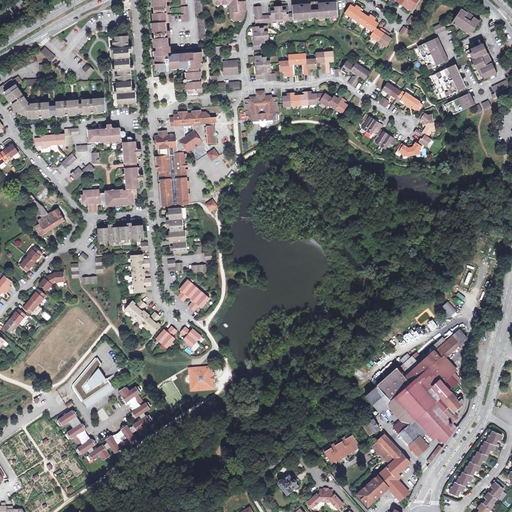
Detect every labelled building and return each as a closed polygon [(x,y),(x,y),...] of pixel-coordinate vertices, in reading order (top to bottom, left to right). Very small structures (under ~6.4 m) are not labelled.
[(150,0),(151,1),(153,1),(153,6),(154,7),(155,13),(154,14),(156,48),(158,48),(158,51),(156,52),(156,59),(154,60),(154,64),(157,64),(157,69),(160,69),(161,71),(165,71),(165,69),(188,67),(188,72),(187,72),(188,84),(186,84),(186,89),(188,89),(189,93),(193,93),(193,94),(198,94),(198,92),(202,92),(202,81),(201,81),(201,78),(202,78),(201,72),(200,72),(199,64),(201,64),(201,57),(203,57),(202,53),(188,54),(188,53),(184,53),(184,54),(173,55),(172,56),(170,57),(170,56),(169,55),(169,53),(171,52),(171,51),(171,47),(169,47),(168,37),(171,37),(170,31),(168,31),(167,23),(167,21),(172,21),(171,14),(168,14),(168,13),(171,12),(170,5),(167,6),(167,2),(171,1),(171,0),(150,0)] [(213,0),(213,3),(216,5),(218,2),(220,4),(222,3),(223,4),(225,2),(230,6),(231,18),(235,21),(238,17),(242,21),(245,18),(245,14),(247,11),(245,0),(213,0)] [(397,0),(396,1),(407,8),(408,6),(412,9),(418,0),(397,0)] [(270,15),(269,15),(262,15),(262,6),(254,7),(255,23),(294,21),(293,19),(297,18),(297,20),(309,19),(309,18),(312,17),(319,17),(323,17),(323,18),(334,17),(334,16),(338,16),(337,1),(327,2),(318,2),(318,1),(311,2),(311,3),(301,4),(292,4),(293,13),(288,13),(288,14),(287,14),(286,6),(271,7),(271,15),(270,15)] [(381,31),(379,30),(376,27),(379,23),(375,20),(376,18),(370,14),(369,16),(360,11),(362,9),(356,5),(354,7),(350,4),(346,10),(344,13),(373,32),(370,36),(387,47),(393,39),(389,36),(387,35),(388,33),(383,29),(381,31)] [(189,7),(181,7),(182,22),(189,22),(189,7)] [(467,30),(472,33),(481,20),(475,16),(476,14),(470,10),(469,12),(462,7),(453,21),(458,24),(457,25),(459,26),(460,25),(466,29),(465,30),(467,31),(467,30)] [(417,19),(411,15),(406,22),(413,26),(417,19)] [(199,39),(206,38),(204,17),(198,18),(199,39)] [(437,34),(447,29),(444,23),(434,27),(437,34)] [(253,26),(253,32),(256,32),(257,39),(254,40),(254,49),(262,49),(261,45),(261,43),(269,42),(268,27),(260,28),(260,26),(253,26)] [(406,37),(410,30),(404,26),(399,33),(406,37)] [(133,103),(137,103),(135,86),(132,87),(131,70),(134,70),(134,64),(131,64),(130,54),(133,53),(132,47),(129,47),(128,36),(115,37),(115,40),(116,44),(116,47),(114,48),(114,52),(115,67),(116,71),(118,71),(118,74),(118,78),(118,82),(117,82),(117,89),(117,93),(118,104),(123,104),(133,103)] [(421,51),(420,52),(425,64),(427,64),(429,69),(449,60),(438,37),(419,46),(421,51)] [(497,73),(492,63),(491,63),(486,54),(488,54),(483,43),(471,49),(472,52),(475,59),(473,60),(472,60),(473,64),(475,67),(477,71),(478,70),(480,69),(483,75),(485,79),(497,73)] [(51,62),(56,56),(45,47),(41,52),(51,62)] [(504,59),(510,57),(507,49),(501,52),(504,59)] [(254,52),(255,61),(258,61),(258,69),(255,69),(256,78),(263,78),(263,74),(262,74),(262,72),(271,72),(270,56),(263,57),(262,57),(261,55),(262,55),(262,51),(254,52)] [(326,61),(329,61),(334,61),(333,51),(316,52),(316,58),(306,59),(306,53),(288,54),(289,60),(279,61),(279,71),(286,71),(286,76),(293,76),(293,68),(289,68),(289,64),(293,64),(303,63),(307,63),(307,67),(303,67),(304,75),(311,74),(311,69),(317,68),(317,62),(322,62),(326,61)] [(27,66),(37,61),(35,55),(24,60),(27,66)] [(224,75),(239,74),(238,60),(223,61),(224,75)] [(10,76),(25,66),(21,61),(6,70),(10,76)] [(346,62),(341,68),(341,69),(348,74),(351,70),(366,80),(371,72),(356,63),(354,66),(347,61),(346,62)] [(90,76),(94,71),(87,65),(83,69),(90,76)] [(326,65),(322,65),(322,72),(323,73),(330,73),(329,65),(326,65)] [(456,71),(454,65),(431,76),(441,99),(464,88),(462,82),(463,82),(458,70),(456,71)] [(28,114),(28,116),(28,118),(34,118),(34,119),(38,119),(38,118),(45,117),(45,118),(46,118),(47,118),(47,117),(51,117),(51,115),(58,114),(58,116),(59,116),(60,116),(60,117),(64,116),(70,115),(71,116),(72,116),(72,115),(73,115),(76,115),(76,113),(84,112),(84,114),(85,114),(86,115),(89,114),(90,114),(90,113),(96,113),(97,114),(98,114),(98,113),(99,113),(102,112),(102,111),(106,111),(105,99),(94,100),(94,101),(93,101),(93,100),(90,100),(90,101),(89,101),(89,100),(69,101),(69,103),(67,103),(67,102),(65,102),(65,103),(63,103),(63,102),(43,103),(43,105),(42,105),(42,104),(39,104),(39,105),(38,105),(37,104),(31,104),(31,106),(29,106),(28,103),(29,103),(25,97),(24,98),(23,97),(24,96),(23,94),(21,95),(21,94),(22,93),(17,86),(23,82),(19,76),(12,80),(12,79),(0,86),(0,90),(2,94),(5,92),(9,98),(9,99),(9,100),(11,100),(14,105),(13,106),(17,111),(18,111),(20,114),(21,112),(23,111),(28,114)] [(355,87),(358,82),(359,81),(353,77),(349,83),(355,87)] [(27,87),(41,86),(41,78),(27,80),(27,87)] [(495,93),(511,86),(508,79),(492,86),(495,93)] [(408,95),(405,93),(402,91),(402,92),(388,83),(383,90),(396,100),(398,97),(401,99),(400,100),(404,103),(408,105),(412,108),(415,110),(416,109),(419,111),(423,105),(420,103),(416,100),(417,99),(409,94),(408,95)] [(266,90),(255,91),(255,93),(249,94),(249,96),(244,96),(246,121),(253,121),(258,121),(259,119),(260,119),(263,116),(266,119),(267,119),(267,120),(273,119),(280,118),(280,107),(278,93),(266,94),(266,90)] [(283,107),(309,105),(317,104),(317,101),(319,101),(327,106),(328,104),(342,113),(348,105),(344,102),(346,100),(339,96),(338,98),(334,95),(332,98),(325,93),(311,94),(311,92),(305,92),(305,95),(295,96),(294,93),(287,93),(288,96),(283,96),(283,107)] [(449,116),(475,104),(470,93),(444,105),(449,116)] [(385,107),(389,102),(383,98),(379,103),(385,107)] [(492,107),(488,100),(482,103),(485,110),(492,107)] [(174,114),(174,117),(175,120),(173,120),(173,123),(175,123),(175,126),(176,134),(173,134),(172,133),(170,133),(170,134),(168,134),(165,135),(164,132),(161,132),(162,135),(158,135),(155,135),(155,140),(156,144),(156,149),(158,149),(159,156),(157,156),(158,171),(160,171),(160,180),(159,180),(159,183),(161,186),(162,202),(162,203),(164,203),(164,205),(173,204),(178,203),(189,203),(188,200),(188,193),(186,194),(186,188),(188,187),(187,181),(187,178),(185,178),(185,176),(187,176),(186,169),(184,169),(184,166),(184,163),(184,161),(186,161),(185,154),(184,154),(183,150),(185,149),(187,151),(202,141),(205,138),(206,143),(208,143),(208,144),(217,143),(216,125),(214,125),(214,123),(217,123),(217,117),(210,117),(210,115),(206,111),(202,112),(201,110),(192,110),(192,112),(188,113),(188,111),(178,111),(179,113),(174,114)] [(410,146),(407,146),(402,143),(397,150),(402,153),(403,156),(407,156),(407,157),(417,155),(416,154),(421,153),(420,150),(423,145),(427,148),(432,140),(429,137),(432,133),(434,132),(433,127),(435,127),(433,119),(432,119),(431,114),(428,115),(423,111),(418,118),(423,121),(424,125),(424,129),(422,133),(416,129),(414,133),(421,138),(418,142),(417,140),(414,145),(410,146)] [(364,120),(361,125),(363,126),(361,128),(371,135),(373,133),(376,135),(377,134),(378,135),(374,139),(377,141),(375,143),(386,150),(387,148),(389,149),(392,145),(393,146),(397,140),(380,129),(383,125),(366,114),(363,120),(364,120)] [(94,142),(105,141),(117,140),(122,140),(122,142),(124,142),(124,146),(125,158),(126,173),(127,184),(128,191),(111,192),(112,193),(100,194),(100,190),(84,191),(84,195),(82,195),(82,198),(83,201),(83,204),(90,203),(91,205),(89,205),(90,213),(97,212),(97,205),(96,205),(95,203),(98,203),(101,202),(102,202),(102,204),(104,204),(108,204),(108,203),(112,203),(112,204),(117,204),(129,203),(133,203),(133,199),(137,199),(137,188),(140,188),(139,182),(141,181),(141,180),(144,180),(143,175),(140,175),(140,174),(139,174),(137,156),(138,156),(138,155),(139,154),(142,153),(141,149),(138,149),(138,148),(137,148),(136,141),(133,141),(133,139),(130,136),(128,137),(128,135),(126,135),(126,132),(124,131),(121,131),(121,128),(94,130),(94,127),(93,127),(87,127),(88,145),(77,145),(77,152),(92,151),(91,144),(95,144),(94,142)] [(45,137),(42,137),(35,138),(36,146),(43,145),(43,149),(48,148),(48,147),(51,147),(51,145),(67,144),(67,146),(73,146),(73,135),(79,135),(79,128),(65,129),(65,133),(60,134),(60,136),(56,136),(55,134),(45,135),(45,137)] [(202,141),(187,151),(188,153),(203,142),(210,152),(207,154),(212,161),(220,156),(215,149),(212,150),(207,144),(208,144),(208,143),(206,143),(205,138),(202,141)] [(0,165),(19,152),(13,144),(0,152),(0,165)] [(77,158),(73,153),(61,164),(66,169),(77,158)] [(76,180),(84,172),(87,176),(95,169),(90,163),(82,171),(79,167),(71,174),(76,180)] [(40,199),(51,190),(49,188),(39,197),(40,199)] [(32,206),(43,218),(39,220),(41,223),(35,226),(41,236),(65,221),(58,209),(49,215),(42,206),(31,195),(28,198),(32,203),(23,210),(26,213),(32,206)] [(217,207),(212,201),(206,205),(205,205),(210,212),(217,207)] [(169,209),(169,213),(170,217),(170,220),(167,220),(167,224),(168,224),(170,224),(170,228),(171,232),(169,232),(170,236),(170,239),(170,245),(173,244),(173,247),(174,251),(174,254),(179,253),(181,255),(183,253),(187,253),(185,230),(184,230),(182,208),(179,208),(173,209),(169,209)] [(113,227),(113,224),(108,224),(109,227),(98,228),(98,234),(97,235),(98,236),(99,242),(103,242),(107,241),(110,241),(110,243),(114,243),(122,242),(122,240),(125,240),(130,239),(136,239),(141,239),(144,238),(144,233),(145,231),(144,230),(143,225),(132,226),(132,223),(128,223),(128,226),(123,226),(118,227),(113,227)] [(19,265),(28,272),(35,263),(43,254),(35,247),(19,265)] [(84,263),(89,257),(83,253),(78,258),(84,263)] [(132,259),(133,261),(131,263),(131,267),(133,268),(133,270),(132,271),(132,276),(134,277),(134,280),(133,281),(133,286),(135,287),(135,289),(133,290),(134,293),(146,292),(146,287),(145,288),(145,286),(151,286),(151,278),(144,279),(144,277),(145,277),(145,269),(143,269),(143,267),(150,267),(149,259),(142,260),(142,259),(144,258),(143,254),(131,255),(131,258),(132,259)] [(104,273),(103,257),(96,258),(97,273),(104,273)] [(184,270),(183,263),(176,264),(175,260),(168,260),(169,272),(184,270)] [(80,278),(79,264),(71,264),(72,278),(80,278)] [(206,265),(192,266),(192,270),(192,273),(206,272),(206,265)] [(53,285),(55,283),(57,282),(65,282),(64,271),(55,272),(45,278),(39,284),(47,291),(53,285)] [(5,275),(0,280),(0,293),(1,295),(4,291),(7,293),(12,287),(9,285),(12,281),(5,275)] [(187,297),(189,297),(193,300),(193,302),(189,306),(194,311),(198,306),(200,306),(202,308),(209,298),(188,280),(180,289),(182,291),(182,293),(179,297),(184,301),(187,297)] [(23,307),(32,314),(39,305),(47,296),(38,289),(23,307)] [(129,312),(130,313),(130,315),(134,318),(136,318),(137,319),(137,321),(141,324),(143,324),(144,325),(145,327),(148,330),(150,330),(151,331),(151,333),(153,334),(161,325),(158,322),(157,323),(156,322),(161,317),(155,312),(151,318),(149,317),(150,316),(144,310),(143,311),(142,310),(147,305),(141,300),(136,305),(135,305),(136,303),(133,301),(125,310),(127,312),(129,312)] [(448,301),(441,308),(450,317),(457,310),(448,301)] [(11,334),(27,315),(19,308),(3,327),(11,334)] [(47,321),(51,316),(45,312),(42,316),(47,321)] [(167,348),(170,345),(173,347),(175,345),(172,342),(175,338),(173,336),(178,331),(172,326),(168,330),(167,330),(164,329),(156,339),(167,348)] [(185,337),(184,339),(185,341),(189,344),(193,347),(202,336),(193,328),(192,330),(190,330),(186,326),(181,332),(185,335),(185,337)] [(461,330),(454,336),(462,345),(468,339),(461,330)] [(462,345),(454,336),(420,365),(412,356),(366,396),(377,409),(379,412),(396,398),(406,409),(402,413),(407,418),(394,428),(399,433),(430,407),(448,428),(453,423),(460,418),(458,416),(460,414),(458,411),(463,407),(462,406),(463,405),(461,404),(465,401),(462,398),(459,401),(450,390),(445,385),(443,383),(455,373),(444,360),(452,353),(462,345)] [(455,357),(452,353),(444,360),(455,373),(458,370),(450,361),(455,357)] [(76,392),(83,402),(105,387),(104,385),(109,382),(107,378),(106,378),(98,368),(101,365),(100,363),(100,362),(97,357),(74,384),(73,386),(73,387),(74,389),(75,390),(74,390),(75,392),(76,392)] [(214,376),(215,376),(215,372),(212,372),(211,368),(211,367),(191,369),(191,370),(190,370),(192,389),(193,389),(193,390),(212,388),(212,387),(213,387),(213,383),(216,383),(215,379),(214,379),(214,376)] [(454,378),(445,385),(450,390),(458,383),(456,380),(454,378)] [(105,387),(83,402),(86,407),(113,388),(110,383),(105,387)] [(125,386),(118,391),(122,396),(121,397),(124,402),(125,401),(126,402),(132,398),(132,397),(133,396),(136,400),(141,397),(138,393),(140,392),(135,385),(129,390),(127,386),(126,387),(125,386)] [(132,398),(138,406),(139,407),(140,406),(137,401),(136,400),(133,396),(132,397),(132,398)] [(136,417),(139,415),(141,418),(146,415),(144,412),(150,408),(146,401),(144,402),(142,398),(137,401),(140,406),(139,407),(138,406),(132,411),(133,412),(131,413),(134,417),(136,416),(136,417)] [(396,398),(379,412),(382,415),(390,408),(400,420),(392,426),(394,428),(407,418),(402,413),(406,409),(396,398)] [(430,407),(399,433),(410,445),(420,436),(422,438),(427,433),(434,441),(438,437),(445,445),(457,428),(453,423),(448,428),(430,407)] [(73,438),(76,442),(80,439),(77,435),(77,434),(78,433),(79,434),(86,429),(85,428),(86,428),(83,423),(82,424),(76,415),(77,415),(74,410),(73,411),(72,410),(58,419),(63,426),(69,422),(73,428),(67,432),(71,439),(73,438)] [(133,424),(134,425),(137,429),(141,435),(147,430),(147,429),(148,429),(145,425),(152,421),(147,414),(146,415),(141,418),(141,419),(140,420),(139,419),(133,424)] [(370,435),(380,429),(374,419),(364,425),(370,435)] [(133,432),(137,429),(134,425),(130,427),(127,424),(126,425),(126,424),(121,427),(122,428),(121,429),(125,435),(126,435),(127,436),(123,439),(126,444),(130,441),(131,443),(137,438),(133,432)] [(352,432),(355,437),(361,434),(358,429),(352,432)] [(472,462),(470,461),(468,466),(465,472),(463,472),(461,477),(460,476),(457,482),(456,482),(454,487),(453,486),(450,493),(457,496),(459,492),(457,492),(458,490),(462,492),(466,482),(465,482),(466,480),(470,482),(474,472),(472,472),(473,470),(477,471),(481,462),(480,461),(480,459),(485,461),(489,451),(487,451),(488,449),(492,451),(496,442),(495,441),(495,439),(500,441),(502,435),(493,431),(491,436),(490,436),(488,442),(486,441),(483,446),(482,446),(480,452),(478,451),(476,456),(475,456),(472,462)] [(355,437),(352,432),(322,450),(331,464),(334,463),(335,460),(337,461),(340,459),(340,457),(343,457),(348,454),(349,451),(351,453),(355,450),(355,448),(357,449),(361,446),(355,437)] [(80,439),(76,442),(76,443),(81,440),(83,444),(85,443),(79,434),(77,435),(80,439)] [(95,450),(90,453),(89,454),(93,460),(100,456),(102,460),(103,459),(104,460),(111,455),(107,450),(111,447),(115,453),(122,449),(121,447),(125,444),(121,440),(117,443),(116,442),(117,441),(112,435),(111,435),(110,434),(106,437),(107,438),(106,439),(108,443),(104,445),(103,444),(97,448),(98,449),(96,450),(95,449),(95,450)] [(116,442),(117,443),(118,443),(121,440),(125,444),(126,444),(123,439),(127,436),(126,435),(125,435),(117,441),(116,442)] [(396,459),(388,465),(378,475),(389,488),(401,501),(405,497),(410,493),(399,480),(395,476),(399,473),(411,463),(385,435),(379,440),(385,447),(390,453),(396,459)] [(420,436),(410,445),(419,455),(429,446),(422,438),(420,436)] [(88,450),(90,453),(95,450),(93,447),(97,444),(96,443),(97,442),(94,438),(93,439),(93,438),(85,443),(85,444),(84,445),(83,444),(81,440),(76,443),(79,447),(77,448),(82,454),(88,450)] [(377,453),(385,447),(379,440),(371,446),(374,449),(377,449),(376,452),(377,453)] [(427,461),(430,464),(433,460),(440,450),(442,448),(439,445),(427,461)] [(383,459),(390,453),(385,447),(377,453),(378,454),(381,454),(382,458),(383,459)] [(390,453),(383,459),(384,461),(386,460),(386,463),(388,465),(396,459),(390,453)] [(287,494),(298,486),(297,484),(297,481),(298,480),(296,477),(294,478),(292,478),(290,476),(291,475),(290,473),(279,481),(279,484),(287,494)] [(389,488),(378,475),(356,494),(368,507),(389,488)] [(487,511),(489,510),(494,504),(493,503),(501,494),(500,493),(504,488),(496,482),(492,487),(495,490),(494,491),(493,490),(491,493),(490,492),(486,497),(489,500),(487,502),(486,501),(484,504),(483,503),(479,508),(482,510),(480,511),(479,511),(478,511),(487,511)] [(329,500),(332,503),(332,507),(340,507),(343,504),(335,495),(334,496),(332,496),(332,490),(328,490),(328,489),(324,488),(324,490),(320,489),(320,495),(318,495),(317,494),(308,502),(311,506),(319,507),(319,503),(322,499),(329,500)] [(5,503),(1,503),(1,506),(0,506),(0,511),(23,511),(22,509),(12,510),(12,507),(5,507),(5,503)]
